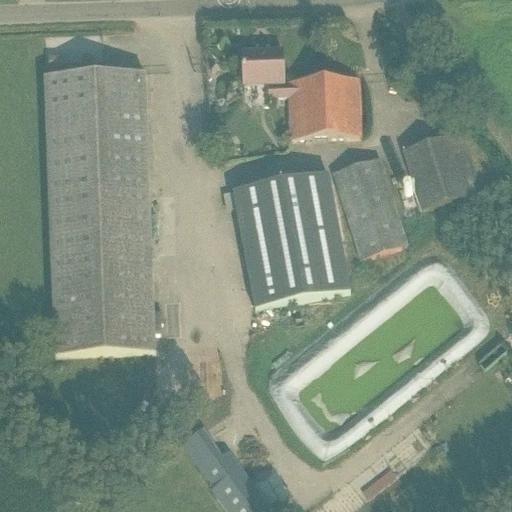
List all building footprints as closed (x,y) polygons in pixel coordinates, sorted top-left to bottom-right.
[(242,56),(243,76),(243,86),(266,85),(267,101),(287,101),(289,143),(360,140),(358,84),(288,86),(288,88),(283,88),(282,54),(242,56)] [(44,81),(45,101),(54,359),(154,355),(144,78),(44,81)] [(422,215),(469,199),(450,140),(403,155),(422,215)] [(379,163),(360,169),(333,177),(361,264),(406,249),(379,163)] [(253,314),(351,295),(328,178),(231,196),(253,314)] [(225,511),(267,511),(268,511),(228,455),(220,461),(201,434),(180,449),(225,511)]
